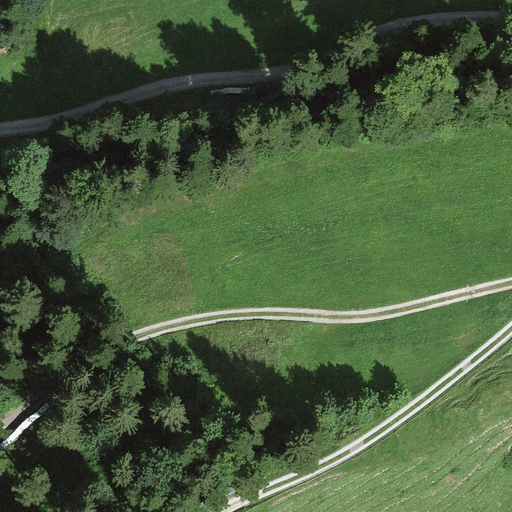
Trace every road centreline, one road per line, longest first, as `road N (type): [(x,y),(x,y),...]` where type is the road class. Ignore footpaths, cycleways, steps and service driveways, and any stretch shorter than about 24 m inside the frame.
road 1 (track): [(511,284),(374,314),(255,312),(167,324),(76,366),(0,434)]
road 2 (track): [(0,133),(81,118),(171,88),(511,47)]
road 3 (track): [(222,511),(370,438),(511,327)]
